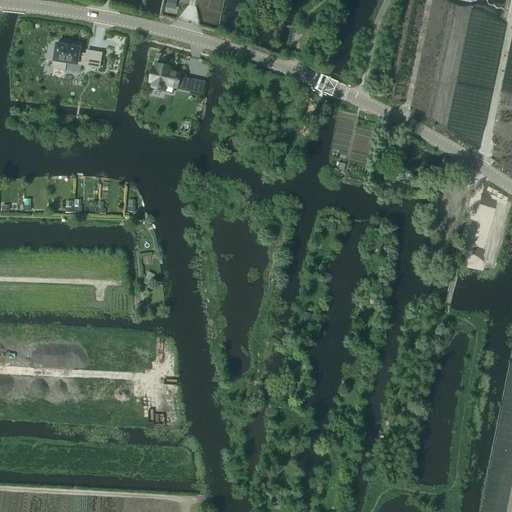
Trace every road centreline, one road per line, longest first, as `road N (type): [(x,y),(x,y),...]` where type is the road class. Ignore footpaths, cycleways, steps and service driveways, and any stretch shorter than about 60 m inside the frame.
road 1 (tertiary): [(511,187),(347,93),(228,49),(102,18),(0,4)]
road 2 (track): [(186,500),(0,489)]
road 3 (track): [(476,166),(511,9)]
